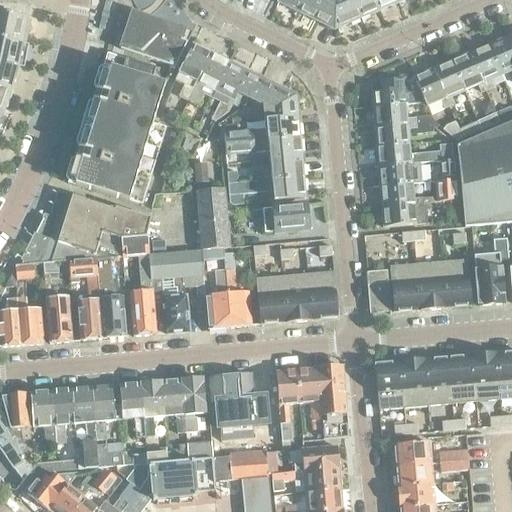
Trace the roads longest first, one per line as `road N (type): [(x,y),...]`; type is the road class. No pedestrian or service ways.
road 1 (residential): [(0,369),(355,343)]
road 2 (residential): [(331,68),(355,343)]
road 3 (residential): [(0,234),(48,131),(79,0)]
road 4 (residential): [(331,68),(490,0)]
road 5 (residential): [(367,511),(355,343)]
road 6 (residential): [(355,343),(511,329)]
road 7 (residential): [(203,0),(331,68)]
